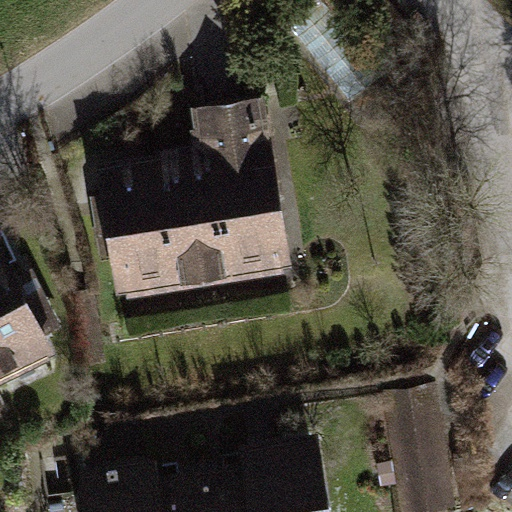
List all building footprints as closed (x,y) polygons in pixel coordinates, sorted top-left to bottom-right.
[(304,273),(278,105),(215,114),(221,152),(241,282),(304,273)] [(241,282),(221,152),(158,161),(178,292),(241,282)] [(178,292),(158,161),(95,171),(115,301),(178,292)] [(0,391),(56,362),(0,253),(0,391)] [(461,511),(448,421),(396,429),(409,511),(461,511)] [(326,511),(316,444),(250,454),(252,469),(258,511),(326,511)] [(164,511),(160,483),(157,462),(79,474),(84,511),(164,511)] [(258,511),(252,469),(207,475),(212,511),(258,511)] [(212,511),(207,475),(160,483),(164,511),(212,511)]
